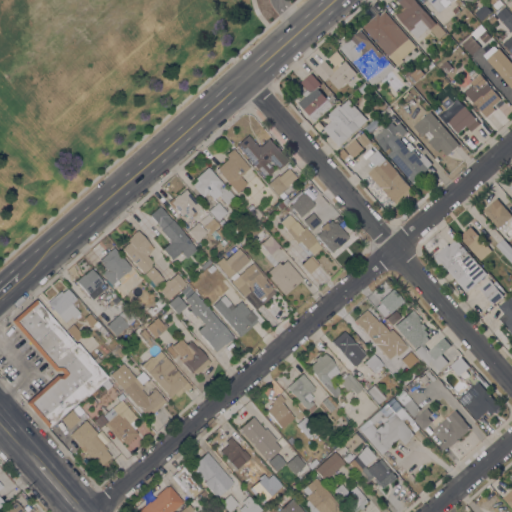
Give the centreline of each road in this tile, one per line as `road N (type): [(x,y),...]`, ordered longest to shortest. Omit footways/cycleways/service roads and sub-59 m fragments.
road 1 (residential): [(511,139),(92,511)]
road 2 (tertiary): [(20,277),(332,0)]
road 3 (residential): [(511,385),(244,79)]
